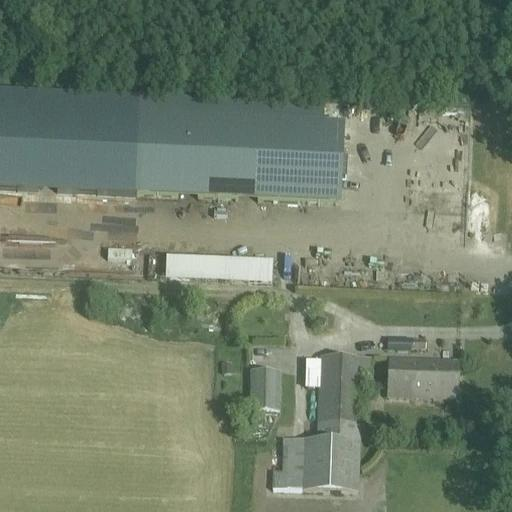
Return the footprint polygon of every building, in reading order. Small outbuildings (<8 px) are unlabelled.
[(141,99),(0,92),(0,192),(339,208),(342,127),(140,118),(141,99)] [(420,151),(436,152),(437,135),(421,134),(420,151)] [(388,138),(388,145),(411,146),(411,138),(388,138)] [(0,215),(16,215),(16,204),(0,204),(0,215)] [(376,272),(378,257),(331,251),(329,266),(376,272)] [(425,353),(425,343),(411,342),(411,352),(425,353)] [(317,443),(303,442),(281,442),(280,474),(273,474),(272,493),(357,495),(360,375),(370,375),(371,361),(319,359),(317,443)] [(457,363),(393,361),(391,401),(456,403),(457,363)] [(250,373),(249,414),(279,415),(280,374),(250,373)]
